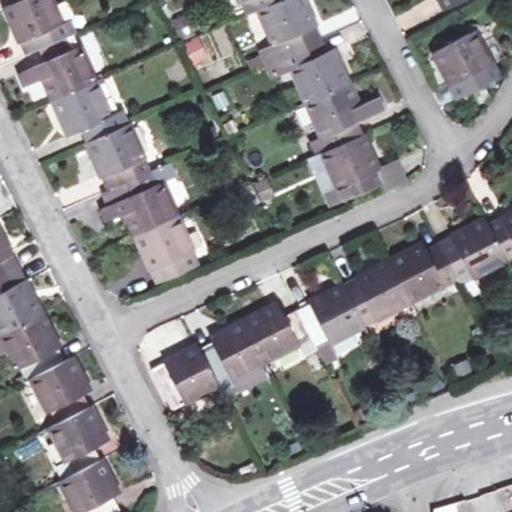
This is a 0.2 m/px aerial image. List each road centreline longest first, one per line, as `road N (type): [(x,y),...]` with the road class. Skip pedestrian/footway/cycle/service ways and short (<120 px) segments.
road 1 (residential): [(106,333),(423,189),(454,163)]
road 2 (secondary): [(511,421),(288,511)]
road 3 (residential): [(0,132),(106,333)]
road 4 (unclassified): [(369,0),(454,163)]
road 5 (residential): [(106,333),(183,484)]
